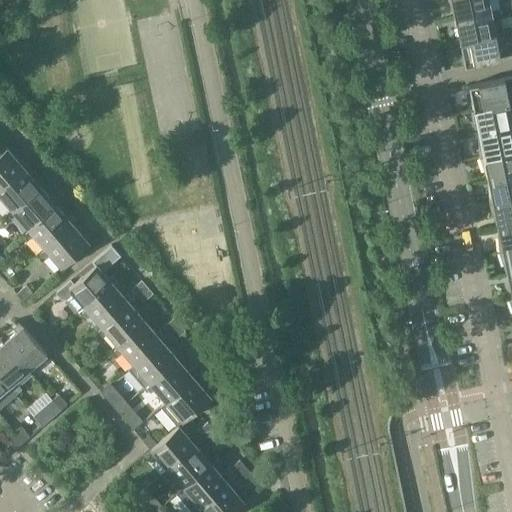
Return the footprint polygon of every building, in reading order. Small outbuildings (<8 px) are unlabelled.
[(453,8),(455,18),(490,11),(487,0),(448,0),(451,9),(453,8)] [(455,18),(459,41),(495,34),(490,11),(455,18)] [(495,34),(459,41),(464,66),(500,59),(495,34)] [(468,85),(473,110),(509,103),(511,101),(511,78),(511,77),(468,85)] [(473,110),(478,133),(511,126),(511,118),(509,103),(473,110)] [(479,143),(480,158),(511,151),(511,126),(478,133),(480,143),(479,143)] [(0,187),(23,167),(7,148),(0,153),(1,155),(0,155),(0,187)] [(486,171),(488,181),(511,175),(511,151),(480,158),(484,171),(486,171)] [(0,198),(1,197),(12,210),(40,186),(23,167),(0,187),(0,198)] [(488,190),(489,205),(511,200),(511,175),(488,181),(490,190),(488,190)] [(17,216),(28,229),(56,205),(40,186),(12,210),(13,211),(9,215),(13,219),(17,216)] [(495,218),(497,228),(511,224),(511,200),(489,205),(494,218),(495,218)] [(33,235),(44,248),(72,224),(56,205),(28,229),(29,230),(25,233),(29,238),(33,235)] [(72,224),(44,248),(45,249),(41,252),(46,258),(50,254),(61,267),(89,244),(72,224)] [(498,238),(499,252),(511,249),(511,224),(497,228),(499,237),(498,238)] [(85,306),(112,283),(102,271),(120,255),(111,244),(92,261),(95,265),(74,283),(70,279),(58,290),(56,292),(61,298),(67,298),(78,312),(85,306)] [(505,265),(507,275),(511,273),(511,249),(499,252),(503,266),(505,265)] [(131,288),(137,295),(147,286),(142,280),(131,288)] [(91,313),(101,326),(129,303),(112,283),(85,306),(87,309),(82,313),(86,317),(91,313)] [(16,293),(22,300),(32,292),(26,285),(16,293)] [(147,286),(137,295),(143,302),(153,293),(147,286)] [(107,332),(118,345),(145,322),(129,303),(101,326),(102,327),(98,331),(102,336),(107,332)] [(163,326),(169,333),(180,324),(174,317),(163,326)] [(123,351),(134,364),(161,341),(145,322),(118,345),(119,346),(114,350),(118,354),(123,351)] [(180,324),(169,333),(175,340),(185,331),(180,324)] [(23,328),(4,344),(27,371),(46,355),(23,328)] [(139,369),(151,383),(178,360),(161,341),(134,364),(135,365),(130,369),(134,373),(139,369)] [(4,344),(0,347),(0,377),(8,387),(27,371),(4,344)] [(196,363),(201,370),(212,361),(206,354),(196,363)] [(155,389),(167,403),(194,380),(178,360),(151,383),(151,384),(146,387),(150,392),(155,389)] [(212,361),(201,370),(207,377),(217,368),(212,361)] [(0,377),(0,406),(15,394),(8,387),(0,377)] [(210,399),(194,380),(167,403),(163,406),(167,411),(171,407),(183,422),(210,399)] [(58,393),(52,399),(60,409),(67,403),(58,393)] [(60,409),(52,399),(45,405),(54,415),(60,409)] [(197,431),(203,437),(213,428),(207,422),(197,431)] [(21,426),(14,432),(23,442),(30,436),(21,426)] [(167,469),(195,445),(198,443),(192,437),(189,439),(178,426),(144,455),(150,461),(152,461),(157,457),(167,469)] [(213,428),(203,437),(208,444),(219,435),(213,428)] [(23,442),(14,432),(7,437),(16,448),(23,442)] [(195,445),(167,469),(183,488),(211,465),(214,462),(209,456),(206,459),(195,445)] [(229,468),(235,475),(245,466),(240,459),(229,468)] [(176,493),(192,511),(198,506),(200,507),(227,484),(230,481),(225,475),(222,478),(211,465),(183,488),(176,493)] [(245,466),(235,475),(241,481),(251,473),(245,466)] [(200,507),(203,511),(233,511),(247,501),(241,494),(238,497),(227,484),(200,507)]
